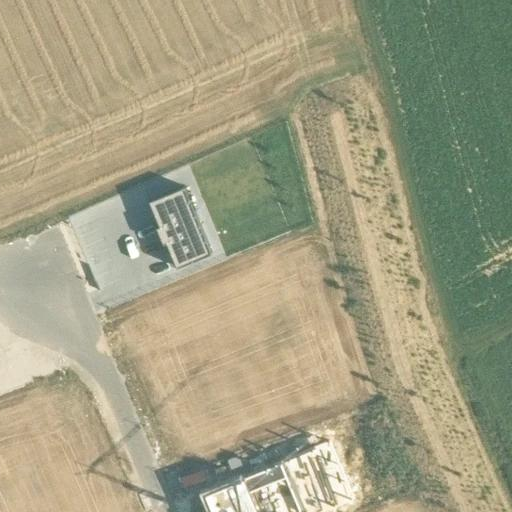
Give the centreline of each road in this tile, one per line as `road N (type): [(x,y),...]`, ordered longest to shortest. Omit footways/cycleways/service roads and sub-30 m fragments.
road 1 (track): [(361,0),(457,358),(511,330)]
road 2 (residential): [(164,511),(102,365),(45,291)]
road 3 (track): [(457,358),(511,487)]
